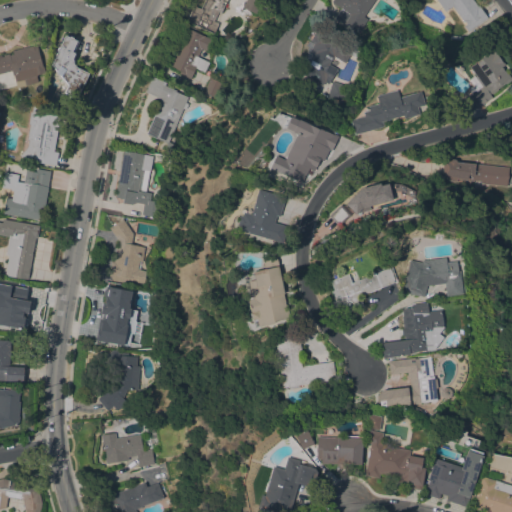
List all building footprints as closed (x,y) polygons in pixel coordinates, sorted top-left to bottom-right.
[(214,20),(219,22),(213,34),(185,20),(193,3),(200,7),(203,0),(226,0),(220,14),(217,13),(214,20)] [(245,0),(261,0),(260,3),(263,5),(261,11),(257,10),(256,13),(242,7),(245,0)] [(373,0),(363,16),(367,18),(357,33),(334,17),(341,8),(331,1),(331,0),(373,0)] [(451,5),(444,11),(436,0),(473,0),(476,4),(477,3),(487,17),(468,31),(463,25),(466,23),(464,20),(463,21),(451,5)] [(209,62),(204,72),(195,67),(190,78),(178,73),(179,71),(170,66),(189,28),(211,39),(206,50),(201,48),(197,56),(209,62)] [(337,68),(328,84),(305,70),(314,53),(311,51),(315,45),(309,41),(317,28),(349,48),(353,42),(361,47),(355,57),(350,54),(344,63),(333,56),(329,64),(337,68)] [(65,35),(69,36),(70,35),(74,37),(73,38),(77,40),(72,51),(75,52),(73,57),(79,60),(76,66),(89,72),(77,97),(65,92),(68,84),(51,64),(65,35)] [(36,43),(42,66),(43,66),(44,72),(13,81),(10,70),(0,72),(0,54),(1,54),(1,57),(3,56),(3,55),(9,53),(9,55),(13,54),(12,50),(36,43)] [(480,105),(479,104),(467,112),(460,102),(471,94),(468,89),(472,86),(468,79),(474,75),(474,76),(475,75),(469,66),(493,48),(494,50),(494,51),(502,62),(504,64),(501,67),(503,70),(504,70),(506,73),(507,72),(511,79),(505,83),(504,82),(497,88),(497,89),(492,93),(491,93),(489,94),(491,97),(480,105)] [(176,90),(175,91),(187,96),(185,102),(187,103),(185,109),(182,108),(168,141),(172,143),(169,152),(163,150),(166,142),(145,133),(160,98),(145,92),(151,76),(166,82),(164,85),(176,90)] [(210,77),(222,83),(215,97),(203,92),(210,77)] [(348,86),(342,104),(326,98),(332,80),(348,86)] [(396,89),(399,97),(420,91),(424,104),(417,107),(419,114),(404,118),(403,115),(382,121),(383,126),(354,134),(350,120),(364,115),(363,112),(369,110),(367,106),(378,103),(376,95),(396,89)] [(28,139),(27,139),(29,124),(28,123),(30,112),(31,112),(33,103),(47,106),(46,113),(60,116),(54,151),(58,152),(56,165),(32,161),(33,155),(28,162),(19,155),(27,146),(28,139)] [(297,134),(292,131),(293,130),(285,126),(290,116),(298,120),(299,119),(319,129),(320,127),(330,133),(331,132),(338,135),(331,150),(328,149),(322,159),(319,158),(313,170),(308,168),(301,183),(269,168),(276,155),(284,159),(297,134)] [(123,150),(152,155),(150,171),(149,171),(145,191),(151,192),(149,200),(160,202),(157,217),(141,214),(143,203),(136,202),(131,204),(122,203),(123,198),(115,197),(123,150)] [(480,183),(480,181),(456,178),(456,181),(446,180),(447,176),(441,175),(443,160),(449,160),(451,159),(455,159),(456,161),(508,166),(506,186),(480,183)] [(2,213),(5,197),(12,198),(13,190),(10,189),(10,188),(1,187),(3,171),(18,174),(17,180),(23,182),(25,170),(35,172),(36,168),(50,170),(41,220),(2,213)] [(379,182),(380,185),(388,183),(392,199),(369,206),(370,209),(360,212),(359,210),(356,214),(345,204),(361,188),(379,182)] [(238,230),(239,225),(236,225),(239,215),(242,216),(243,212),(251,214),(258,189),(285,196),(279,216),(275,215),(273,222),(287,226),(282,242),(238,230)] [(340,204),(349,214),(337,225),(328,215),(340,204)] [(39,225),(37,237),(35,237),(27,278),(5,274),(8,254),(5,254),(8,236),(0,234),(0,221),(2,222),(3,218),(39,225)] [(143,283),(108,277),(110,260),(112,261),(116,238),(109,227),(122,218),(132,233),(131,244),(144,246),(140,269),(145,270),(143,283)] [(247,295),(250,294),(247,281),(255,279),(253,271),(264,268),(262,257),(275,254),(284,292),(283,293),(288,317),(274,321),(274,322),(258,326),(256,318),(252,319),(247,295)] [(445,257),(446,262),(456,260),(457,271),(459,271),(462,293),(445,295),(444,283),(426,285),(423,296),(402,291),(409,259),(420,262),(421,260),(445,257)] [(369,275),(369,277),(375,274),(375,273),(384,269),(383,267),(386,265),(387,267),(388,267),(393,279),(392,280),(393,282),(359,295),(362,304),(340,313),(331,290),(333,289),(330,280),(347,273),(351,282),(369,275)] [(7,296),(0,295),(0,282),(35,289),(32,306),(28,306),(26,316),(31,317),(28,333),(11,329),(11,330),(0,328),(0,324),(1,320),(2,320),(7,296)] [(109,286),(131,290),(128,306),(130,307),(130,309),(136,310),(134,320),(136,320),(133,334),(130,333),(128,346),(97,340),(98,334),(99,335),(102,319),(104,319),(106,307),(105,307),(109,286)] [(382,357),(380,342),(404,339),(401,315),(403,315),(402,309),(404,309),(404,307),(409,307),(409,305),(412,304),(412,303),(426,301),(428,311),(441,309),(443,326),(439,333),(443,336),(437,344),(438,349),(409,352),(409,354),(382,357)] [(332,360),(335,379),(281,387),(274,337),(298,333),(303,365),(332,360)] [(0,338),(8,339),(8,340),(10,340),(9,365),(23,366),(23,381),(0,379),(0,338)] [(127,353),(127,355),(136,356),(136,365),(139,365),(137,389),(126,388),(122,397),(126,402),(116,410),(113,405),(107,410),(97,398),(111,386),(104,386),(105,355),(111,349),(116,349),(118,352),(127,353)] [(407,386),(407,387),(410,387),(409,376),(407,377),(406,372),(389,374),(387,360),(414,357),(414,358),(426,356),(428,376),(433,375),(434,378),(436,378),(437,387),(435,388),(436,400),(427,401),(427,403),(423,404),(422,402),(412,403),(412,406),(409,406),(409,404),(405,404),(385,406),(380,406),(379,402),(377,402),(376,396),(378,396),(378,393),(382,389),(384,389),(407,386)] [(0,390),(1,390),(19,392),(18,401),(19,401),(18,415),(19,415),(18,422),(17,422),(16,426),(0,427),(0,390)] [(378,429),(367,428),(369,420),(367,420),(368,414),(381,416),(378,429)] [(457,436),(447,432),(450,424),(460,428),(457,436)] [(410,449),(409,455),(422,457),(420,467),(425,467),(421,490),(404,486),(405,482),(397,481),(397,477),(379,473),(378,478),(364,475),(370,443),(366,442),(368,434),(366,434),(367,429),(382,432),(380,442),(386,443),(385,445),(410,449)] [(307,430),(313,444),(301,449),(295,435),(307,430)] [(139,434),(142,450),(151,448),(153,464),(138,466),(136,455),(127,456),(128,459),(105,463),(104,457),(105,457),(103,443),(102,443),(100,434),(115,432),(115,437),(139,434)] [(360,464),(345,463),(345,464),(320,463),(320,458),(316,457),(317,436),(345,437),(345,435),(361,436),(361,438),(362,438),(360,464)] [(465,506),(446,500),(447,495),(440,492),(438,498),(424,493),(429,479),(427,479),(432,464),(431,463),(433,457),(462,467),(468,447),(482,452),(481,454),(482,455),(467,502),(465,506)] [(273,465),(283,469),(287,456),(299,460),(298,463),(315,468),(317,471),(312,487),(298,483),(289,511),(286,511),(281,510),(280,511),(261,511),(258,511),(259,508),(257,507),(261,494),(264,495),(273,465)] [(475,502),(472,502),(481,475),(484,476),(475,502)] [(494,480),(494,479),(511,485),(511,511),(488,511),(471,506),(472,502),(475,502),(484,476),(494,480)] [(0,478),(2,478),(36,483),(41,502),(38,511),(23,511),(24,508),(22,499),(7,496),(5,507),(0,508),(0,478)] [(157,482),(163,497),(140,506),(141,507),(136,509),(136,508),(134,508),(135,511),(116,511),(110,494),(144,482),(146,486),(157,482)]
